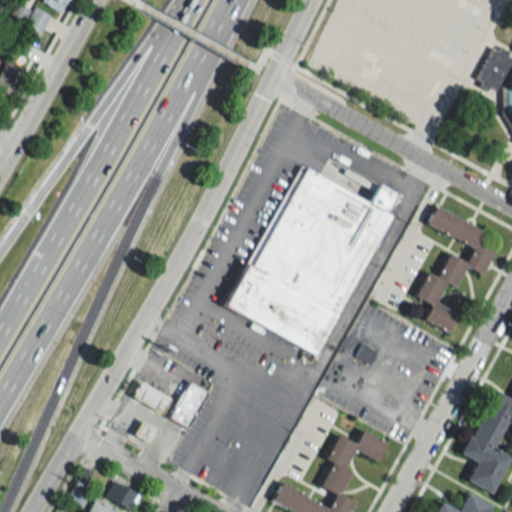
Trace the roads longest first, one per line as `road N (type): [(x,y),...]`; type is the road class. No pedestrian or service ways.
road 1 (motorway): [(0,511),(237,0)]
road 2 (secondary): [(75,435),(219,177),(306,0)]
road 3 (motorway): [(0,398),(230,0)]
road 4 (motorway): [(189,0),(0,331)]
road 5 (motorway): [(184,0),(0,248)]
road 6 (residential): [(269,75),(511,209)]
road 7 (residential): [(385,511),(511,284)]
road 8 (secondary): [(91,0),(0,163)]
road 9 (residential): [(75,435),(213,511)]
